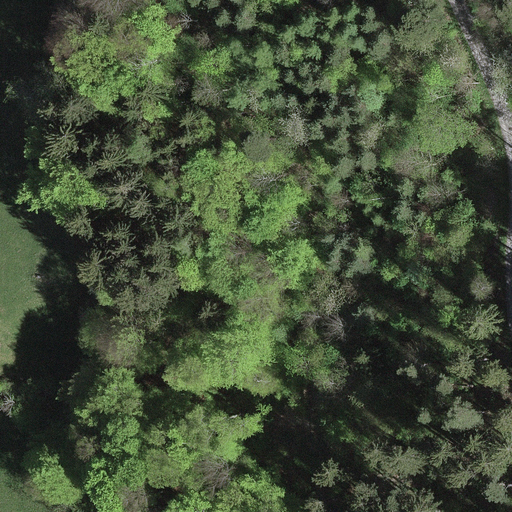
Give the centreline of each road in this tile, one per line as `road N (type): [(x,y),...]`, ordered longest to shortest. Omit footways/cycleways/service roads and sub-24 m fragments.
road 1 (track): [(328,511),(296,315),(234,139),(173,0)]
road 2 (track): [(511,137),(457,0)]
